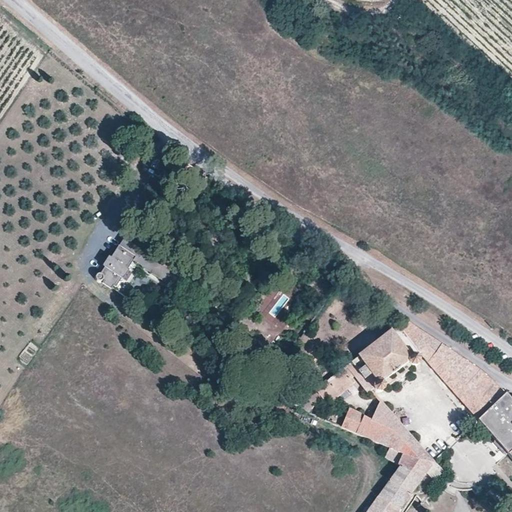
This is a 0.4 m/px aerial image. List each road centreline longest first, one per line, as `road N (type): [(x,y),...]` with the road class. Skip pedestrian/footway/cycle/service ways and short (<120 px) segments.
road 1 (unclassified): [(197,160),(11,0)]
road 2 (unclassified): [(197,160),(302,236),(384,272)]
road 3 (unclassified): [(384,272),(197,160)]
road 4 (unclassified): [(511,353),(384,272)]
